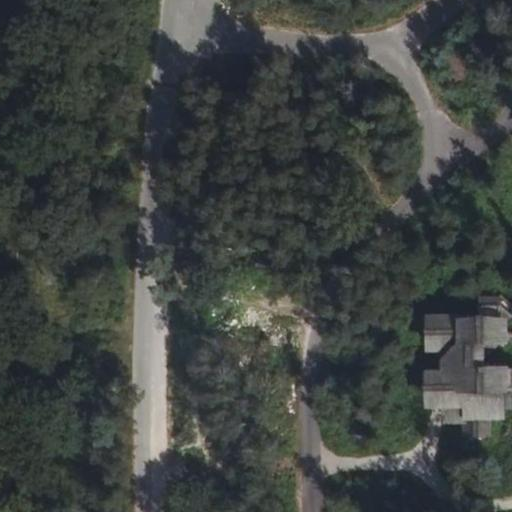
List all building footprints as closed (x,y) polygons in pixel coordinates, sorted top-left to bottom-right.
[(481,308),(480,316),(496,301),(511,317),(511,315),(511,305),(500,294),(494,301),(482,300),(481,308)] [(465,331),(481,347),(503,325),(511,317),(496,301),(480,316),(468,329),(465,331)] [(447,324),(441,319),(436,324),(430,330),(425,335),(430,339),(438,347),(451,360),(453,362),(469,346),(447,324)] [(503,340),(503,325),(481,347),(465,331),(468,329),(468,324),(447,324),(469,346),(453,362),(451,360),(447,365),(447,380),(467,380),(467,393),(479,393),(479,371),(483,371),(483,361),(496,347),(503,347),(503,340)] [(467,393),(467,380),(447,380),(445,380),(445,403),(467,403),(467,419),(467,435),(468,435),(488,435),(489,435),(489,415),(489,393),(511,393),(511,371),(483,371),(479,371),(479,393),(467,393)] [(445,403),(445,380),(429,380),(429,403),(445,403)] [(511,393),(489,393),(489,415),(505,415),(505,410),(511,410),(511,393)] [(467,403),(445,403),(445,419),(467,419),(467,403)]
